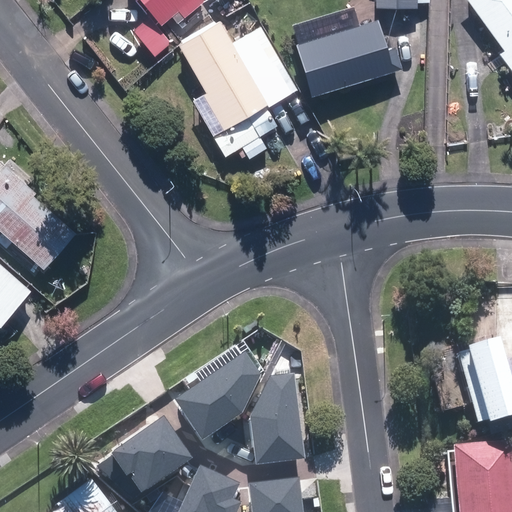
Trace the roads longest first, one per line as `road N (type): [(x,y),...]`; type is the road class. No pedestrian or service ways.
road 1 (residential): [(0,22),(208,282)]
road 2 (residential): [(376,511),(337,227)]
road 3 (residential): [(0,422),(208,282)]
road 4 (residential): [(337,227),(426,210),(511,211)]
road 5 (residential): [(208,282),(337,227)]
